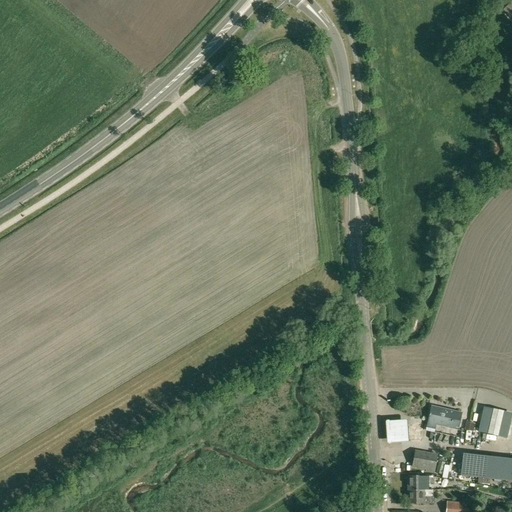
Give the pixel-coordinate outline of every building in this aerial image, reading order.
[(428,424),(436,426),(458,431),(462,414),(431,407),(428,424)] [(487,434),(497,437),(507,439),(511,415),(511,413),(493,409),(487,434)] [(386,442),(408,441),(407,419),(385,420),(386,442)] [(408,424),(409,440),(421,439),(421,424),(408,424)] [(437,456),(415,451),(412,467),(426,470),(425,472),(433,473),(437,456)] [(460,476),(511,481),(511,460),(463,455),(460,476)] [(408,491),(423,491),(423,484),(434,484),(434,476),(421,477),(408,478),(408,491)] [(423,491),(408,491),(409,504),(421,504),(434,504),(434,497),(423,497),(423,491)] [(468,505),(448,503),(447,510),(468,511),(468,505)]
